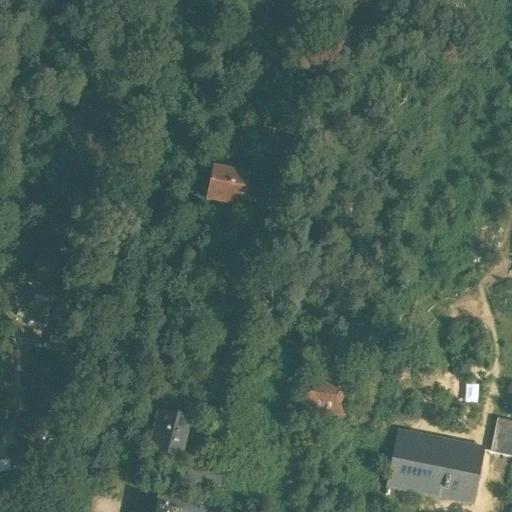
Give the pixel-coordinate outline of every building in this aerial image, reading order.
[(279,134),(257,130),(251,161),(273,165),(276,148),(279,134)] [(288,136),(279,134),(276,148),(285,150),(288,136)] [(285,150),(276,148),(273,165),(282,167),(285,150)] [(248,177),(212,169),(206,200),(242,207),(248,177)] [(353,200),(347,199),(343,216),(349,218),(353,200)] [(351,250),(339,248),(336,262),(348,264),(351,250)] [(367,366),(338,361),(335,377),(335,382),(346,384),(348,376),(365,378),(367,366)] [(320,380),(299,377),(294,411),(343,418),(348,384),(346,384),(335,382),(320,380)] [(186,423),(159,416),(150,452),(177,458),(186,423)] [(511,424),(497,421),(489,455),(511,459),(511,424)] [(482,452),(426,441),(424,447),(396,441),(387,488),(471,505),(482,452)] [(179,511),(183,498),(157,492),(154,507),(178,511),(179,511)]
